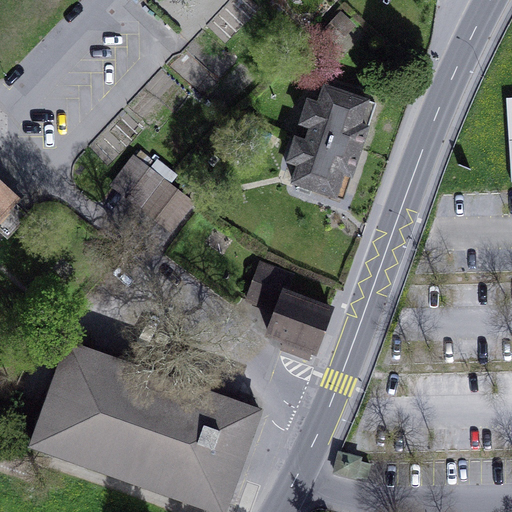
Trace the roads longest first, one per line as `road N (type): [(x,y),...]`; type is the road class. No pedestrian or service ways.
road 1 (primary): [(323,421),(430,127),(490,0)]
road 2 (residential): [(0,130),(279,396),(323,421)]
road 3 (residential): [(291,486),(371,501),(511,500)]
road 4 (residential): [(114,0),(0,124)]
